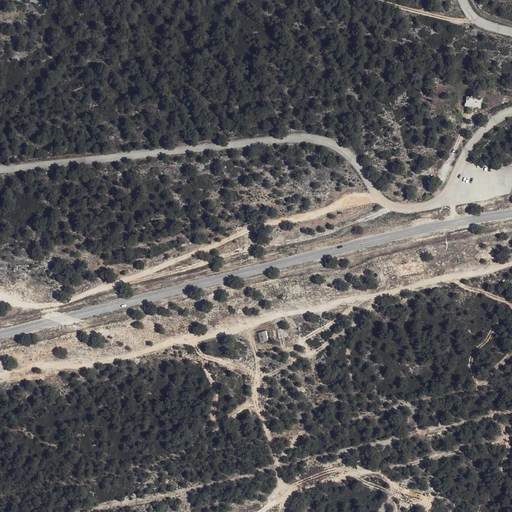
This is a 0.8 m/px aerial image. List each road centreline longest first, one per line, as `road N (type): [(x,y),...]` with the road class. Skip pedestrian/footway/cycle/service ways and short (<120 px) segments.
road 1 (unclassified): [(0,171),(297,138),(335,145),(382,200),(415,206),(439,197),(465,152),(511,111)]
road 2 (unclassified): [(0,333),(373,239),(511,213)]
road 3 (track): [(0,376),(511,262)]
road 4 (track): [(0,294),(52,307),(273,221),(377,193)]
